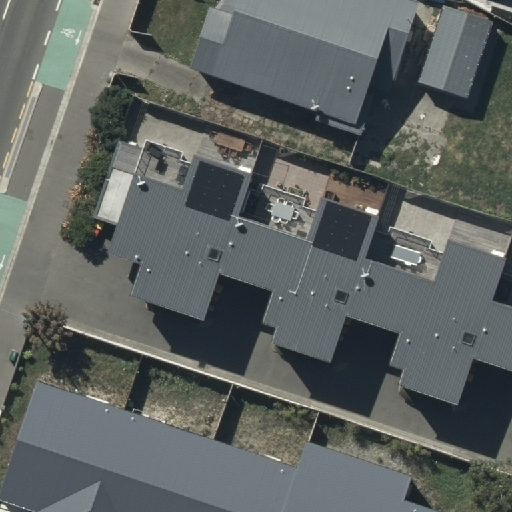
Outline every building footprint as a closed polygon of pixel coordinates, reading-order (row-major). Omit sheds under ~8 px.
[(413,0),(232,0),(230,7),(210,1),(189,62),(315,104),(313,112),(351,124),(387,18),(405,24),(413,0)] [(494,21),(444,5),(418,80),(469,97),(494,21)] [(511,298),(487,290),(501,246),(441,226),(425,274),(363,253),(380,204),(316,183),(301,226),(236,204),(252,158),(191,138),(178,176),(133,161),(108,235),(141,247),(131,277),(199,301),(216,250),(273,269),(261,304),(272,311),(267,325),(327,345),(343,297),(395,314),(383,350),(396,355),(391,371),(458,394),(475,344),(511,356),(511,298)] [(502,210),(511,175),(511,152),(472,141),(465,163),(445,157),(435,190),(502,210)] [(43,382),(3,495),(42,508),(40,511),(433,511),(405,503),(414,478),(312,443),(302,471),(43,382)]
